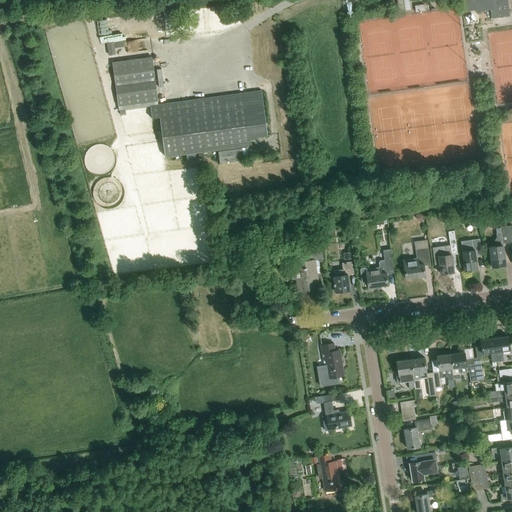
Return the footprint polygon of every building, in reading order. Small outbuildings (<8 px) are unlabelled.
[(464,0),(466,11),(475,10),(475,12),(490,10),(491,19),(510,16),(507,0),(464,0)] [(125,46),(125,41),(107,41),(107,54),(114,54),(115,46),(125,46)] [(165,157),(218,149),(220,163),(243,160),(242,146),(249,145),(248,140),(251,140),(251,137),(268,135),(262,91),(257,91),(159,105),(152,57),(112,62),(119,111),(150,106),(152,119),(160,118),(165,157)] [(495,245),(490,246),(492,266),(505,264),(502,242),(508,241),(506,226),(500,227),(501,232),(496,232),(496,236),(494,239),(495,245)] [(438,255),(434,255),(435,264),(439,263),(441,274),(454,272),(453,260),(452,255),(458,254),(454,230),(448,231),(451,249),(438,251),(438,255)] [(296,279),(298,290),(319,288),(317,272),(320,271),(319,266),(318,259),(324,259),(321,241),(323,241),(322,236),(313,237),(314,242),(314,248),(298,250),(299,261),(294,262),(295,270),(293,270),(291,271),(292,277),(296,279)] [(475,251),(481,250),(479,238),(466,240),(467,250),(462,250),(465,269),(477,268),(475,251)] [(403,260),(404,265),(406,278),(425,275),(424,265),(430,264),(427,239),(414,241),(417,258),(403,260)] [(297,246),(277,249),(278,257),(298,255),(297,246)] [(383,250),(384,260),(378,261),(379,267),(366,268),(365,266),(361,267),(360,269),(362,282),(368,281),(368,287),(388,284),(386,273),(394,272),(391,248),(383,250)] [(352,261),(342,263),(343,268),(333,270),(334,275),(333,276),(335,291),(349,289),(347,274),(354,273),(352,261)] [(503,361),(502,351),(509,350),(507,335),(493,337),(497,362),(503,361)] [(473,358),(476,380),(483,379),(480,358),(481,358),(483,354),(483,353),(490,352),(492,362),(497,362),(493,337),(480,339),(481,345),(474,346),(476,357),(473,358)] [(343,375),(339,352),(339,350),(335,350),(333,343),(321,345),(322,353),(324,353),(328,378),(343,375)] [(469,371),(470,381),(476,380),(473,358),(465,359),(464,352),(450,353),(454,380),(461,379),(460,372),(469,371)] [(433,379),(435,396),(436,396),(435,392),(442,391),(441,377),(447,376),(448,380),(454,380),(450,353),(437,355),(438,369),(439,369),(440,372),(433,373),(434,379),(433,379)] [(412,373),(413,373),(415,389),(421,388),(420,379),(427,378),(424,357),(410,359),(412,373)] [(410,359),(397,361),(399,374),(396,374),(397,383),(409,381),(410,388),(415,387),(413,373),(412,373),(410,359)] [(511,368),(499,370),(500,377),(511,375),(511,368)] [(497,378),(498,384),(495,384),(496,390),(489,391),(489,397),(511,393),(511,381),(510,381),(509,376),(511,375),(500,377),(497,378)] [(338,393),(324,395),(325,402),(332,401),(340,400),(338,393)] [(511,406),(511,393),(489,397),(490,402),(505,400),(506,408),(511,406)] [(401,408),(414,406),(417,406),(416,400),(400,402),(401,408)] [(327,420),(324,420),(325,431),(328,430),(334,429),(352,426),(349,410),(340,412),(339,412),(337,413),(334,413),(334,412),(334,409),(332,401),(325,402),(324,402),(326,415),(327,420)] [(402,415),(415,412),(414,406),(401,408),(402,415)] [(511,406),(506,408),(503,408),(504,420),(511,419),(511,406)] [(415,412),(402,415),(403,421),(416,419),(415,412)] [(429,416),(429,418),(413,421),(414,427),(403,429),(406,448),(419,446),(416,431),(431,428),(430,424),(437,423),(436,415),(429,416)] [(511,419),(504,420),(500,421),(502,433),(500,433),(486,435),(487,441),(510,438),(510,432),(511,431),(511,419)] [(499,452),(501,461),(511,459),(511,446),(500,448),(500,447),(491,448),(492,452),(499,452)] [(423,479),(422,473),(437,471),(436,464),(438,464),(436,452),(416,455),(418,462),(409,463),(411,481),(423,479)] [(319,462),(319,464),(317,464),(319,478),(323,477),(325,490),(341,488),(336,460),(331,461),(330,453),(317,455),(318,456),(311,457),(312,464),(319,462)] [(511,459),(501,461),(502,473),(511,472),(511,459)] [(480,464),(475,465),(476,472),(477,477),(482,476),(487,476),(487,475),(486,470),(481,471),(480,464)] [(511,472),(502,473),(504,486),(511,484),(511,472)] [(482,476),(477,477),(478,483),(479,489),(484,488),(483,483),(488,482),(487,476),(482,476)] [(469,478),(463,479),(456,480),(457,487),(470,485),(470,484),(469,478)] [(511,484),(504,486),(505,493),(501,494),(501,499),(511,497),(511,484)] [(429,511),(427,497),(435,496),(434,490),(425,491),(426,494),(414,496),(416,511),(429,511)]
